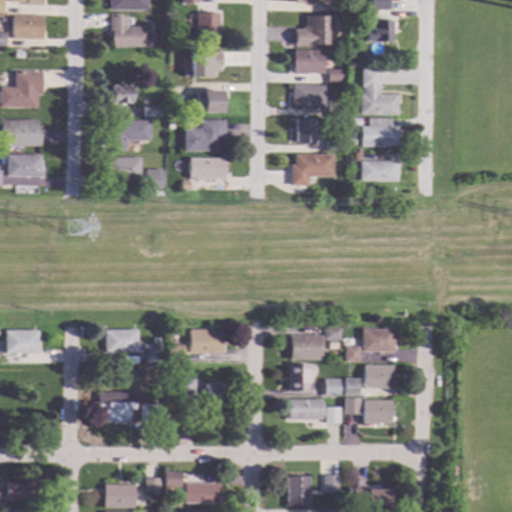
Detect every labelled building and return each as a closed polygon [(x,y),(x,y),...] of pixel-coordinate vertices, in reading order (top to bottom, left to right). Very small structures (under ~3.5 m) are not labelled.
[(146,0),(146,12),(108,11),(108,0),(146,0)] [(386,0),(387,10),(369,11),(368,0),(386,0)] [(217,43),(194,43),(193,14),(216,14),(217,43)] [(40,43),(38,43),(38,40),(9,40),(9,16),(40,17),(40,43)] [(325,45),(292,46),(292,31),(303,31),(302,16),(325,16),(325,45)] [(125,28),(149,28),(149,48),(110,48),(110,38),(108,38),(108,17),(124,17),(125,28)] [(391,42),(364,42),(364,32),(371,32),(371,22),(391,22),(391,42)] [(322,75),(292,74),(292,50),(322,51),(322,75)] [(21,59),(12,59),(12,51),(21,51),(21,59)] [(218,53),(218,72),(212,72),(212,79),(186,78),(187,52),(218,53)] [(342,83),(326,83),(326,70),(342,70),(342,83)] [(378,71),(378,88),(359,88),(359,70),(378,71)] [(39,96),(34,95),(34,109),(0,108),(0,88),(12,88),(12,73),(39,73),(39,96)] [(131,105),(111,105),(111,87),(131,86),(131,105)] [(323,87),(323,109),(290,108),(291,86),(323,87)] [(220,111),(196,112),(195,94),(219,93),(220,111)] [(395,116),(357,116),(357,96),(395,96),(395,116)] [(342,118),(326,118),(326,101),(342,101),(342,118)] [(157,120),(141,120),(141,108),(157,107),(157,120)] [(382,127),(394,127),(394,148),(357,147),(357,127),(365,127),(365,119),(382,119),(382,127)] [(313,144),(305,145),(305,142),(293,143),(293,120),(313,120),(313,144)] [(35,129),(39,129),(39,147),(0,147),(0,121),(35,121),(35,129)] [(148,142),(124,141),(124,153),(107,152),(107,132),(109,132),(109,121),(148,122),(148,142)] [(223,143),(217,143),(217,152),(181,152),(181,129),(198,129),(198,121),(223,121),(223,143)] [(340,152),(324,152),(324,141),(340,141),(340,152)] [(330,178),(305,178),(305,187),(288,187),(288,166),(292,166),(292,155),(331,156),(330,178)] [(39,178),(5,178),(5,156),(39,156),(39,178)] [(383,157),(383,162),(395,163),(394,183),(356,182),(357,162),(371,162),(372,157),(383,157)] [(139,181),(105,181),(105,159),(139,159),(139,181)] [(223,159),(222,180),(186,179),(186,159),(223,159)] [(161,177),(161,190),(145,189),(145,177),(161,177)] [(187,191),(179,191),(179,182),(188,182),(187,191)] [(338,342),(322,341),(322,329),(338,329),(338,342)] [(219,355),(187,355),(187,331),(219,330),(219,355)] [(36,354),(2,355),(2,332),(36,331),(36,354)] [(135,354),(102,354),(102,331),(135,331),(135,354)] [(391,353),(358,353),(358,331),(391,331),(391,353)] [(320,361),(287,361),(287,337),(319,336),(320,361)] [(335,343),(335,351),(324,351),(324,343),(335,343)] [(159,363),(143,364),(142,345),(159,345),(159,363)] [(182,363),(165,363),(164,346),(182,346),(182,363)] [(356,363),(341,363),(341,347),(356,347),(356,363)] [(307,392),(286,392),(286,366),(307,366),(307,392)] [(390,390),(360,389),(361,367),(390,367),(390,390)] [(45,385),(33,385),(33,387),(29,388),(29,368),(44,368),(45,385)] [(143,391),(133,391),(133,379),(143,379),(143,391)] [(193,397),(175,397),(175,379),(193,379),(193,397)] [(338,397),(321,397),(321,380),(338,381),(338,397)] [(356,397),(341,397),(341,380),(356,380),(356,397)] [(220,404),(216,404),(216,407),(208,407),(208,403),(204,403),(204,385),(220,385),(220,404)] [(133,409),(127,409),(127,423),(102,423),(102,416),(93,416),(93,403),(95,403),(95,394),(134,394),(133,409)] [(356,398),(340,398),(340,414),(357,414),(356,398)] [(22,402),(30,402),(30,417),(23,417),(23,419),(12,419),(0,410),(0,399),(22,399),(22,402)] [(320,421),(286,421),(286,401),(320,401),(320,421)] [(389,425),(360,425),(360,402),(389,402),(389,425)] [(158,423),(138,422),(138,405),(159,405),(158,423)] [(338,424),(323,424),(323,409),(338,409),(338,424)] [(177,489),(162,489),(162,472),(177,472),(177,489)] [(307,507),(284,507),(284,477),(307,477),(307,507)] [(336,477),(336,494),(321,493),(321,477),(336,477)] [(157,495),(142,495),(142,479),(157,480),(157,495)] [(32,484),(37,484),(38,493),(32,493),(32,502),(5,502),(5,482),(32,482),(32,484)] [(217,504),(181,504),(181,484),(217,485),(217,504)] [(131,510),(101,509),(101,486),(132,486),(131,510)] [(373,491),(389,491),(389,511),(365,511),(365,507),(351,507),(351,489),(373,489),(373,491)]
